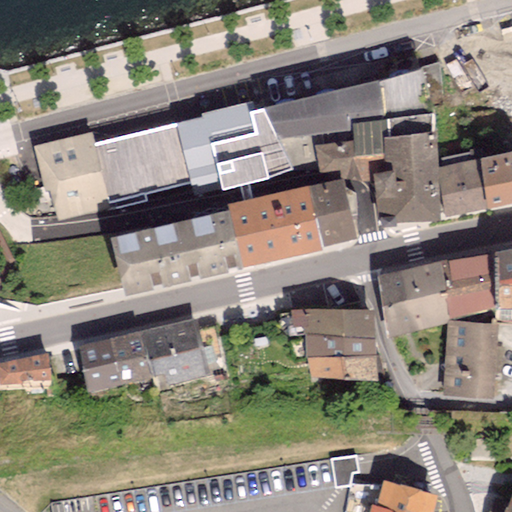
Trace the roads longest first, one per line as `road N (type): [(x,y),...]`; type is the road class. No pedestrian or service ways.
road 1 (residential): [(511,1),(0,135)]
road 2 (residential): [(375,255),(365,190),(343,176),(41,232),(0,206)]
road 3 (primary): [(364,257),(0,343)]
road 4 (residential): [(364,257),(383,336),(433,441)]
road 5 (primary): [(511,225),(375,255)]
